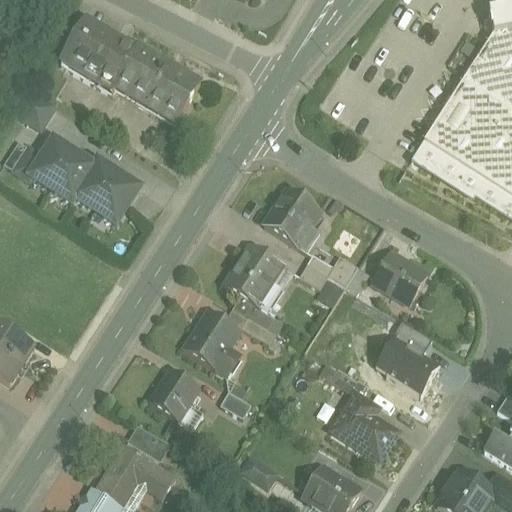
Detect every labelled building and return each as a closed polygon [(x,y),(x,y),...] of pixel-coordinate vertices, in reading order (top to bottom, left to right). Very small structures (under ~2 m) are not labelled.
[(491,32),(493,43),(433,134),(410,169),(473,210),(475,206),(511,230),(511,13),(511,15),(488,20),(491,32)] [(136,57),(85,27),(60,67),(112,98),(115,93),(136,57)] [(199,91),(138,53),(136,57),(115,93),(175,130),(199,91)] [(30,182),(51,195),(75,159),(53,146),(30,182)] [(94,172),(75,159),(51,195),(72,209),(75,204),(94,172)] [(118,180),(97,167),(94,172),(75,204),(95,217),(118,180)] [(139,194),(118,180),(95,217),(116,230),(139,194)] [(319,219),(286,198),(264,233),(296,254),(319,219)] [(250,253),(224,293),(240,303),(258,314),(283,275),(250,253)] [(427,284),(390,260),(372,289),(409,313),(427,284)] [(333,274),(312,262),(306,273),(327,285),(333,275),(333,274)] [(358,275),(339,264),(333,274),(333,275),(327,285),(345,295),(358,275)] [(327,285),(306,273),(299,285),(320,297),(327,285)] [(358,275),(345,295),(356,302),(369,282),(358,275)] [(343,296),(327,287),(317,303),(333,313),(343,296)] [(258,314),(240,303),(233,315),(247,324),(275,341),(283,329),(258,314)] [(239,339),(207,319),(183,357),(226,385),(236,369),(224,362),(239,339)] [(275,341),(247,324),(240,335),(268,353),(275,341)] [(34,353),(0,331),(0,358),(21,373),(34,353)] [(424,359),(431,348),(402,331),(395,342),(424,359)] [(419,357),(399,345),(379,378),(422,403),(439,375),(416,362),(419,357)] [(0,358),(0,385),(9,392),(21,373),(0,358)] [(319,382),(336,392),(343,381),(326,370),(319,382)] [(199,396),(170,378),(149,410),(178,429),(199,396)] [(367,395),(343,381),(336,392),(354,403),(355,402),(361,405),(367,395)] [(251,412),(228,399),(220,413),(243,426),(251,412)] [(361,405),(355,402),(354,403),(335,433),(356,446),(353,452),(379,469),(398,440),(372,424),(377,416),(361,405)] [(511,443),(507,450),(494,441),(483,458),(511,476),(511,404),(507,402),(497,419),(511,428),(511,437),(509,442),(511,443)] [(169,454),(137,434),(128,448),(160,468),(169,454)] [(151,469),(123,452),(95,497),(91,495),(86,503),(87,511),(82,511),(137,511),(142,505),(132,498),(140,486),(158,498),(155,503),(162,507),(175,485),(151,470),(151,469)] [(277,483),(252,466),(243,479),(269,496),(277,483)] [(344,491),(322,477),(304,505),(314,511),(352,511),(361,498),(345,489),(344,491)] [(486,511),(494,501),(459,478),(437,511),(486,511)]
